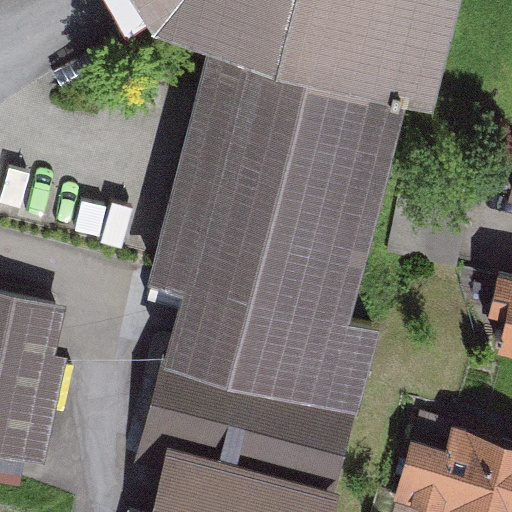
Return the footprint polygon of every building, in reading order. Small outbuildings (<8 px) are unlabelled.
[(142,0),(154,20),(211,37),(174,180),(151,270),(187,279),(139,456),(167,464),(154,511),(331,511),(378,314),(348,306),(405,84),(432,91),(455,0),(142,0)] [(468,198),(404,186),(392,251),(455,263),(461,234),(468,198)] [(511,270),(497,267),(488,309),(506,313),(499,345),(511,347),(511,270)] [(82,305),(0,287),(0,451),(48,462),(82,305)] [(467,446),(427,436),(407,511),(408,511),(511,511),(511,433),(473,424),(467,446)]
